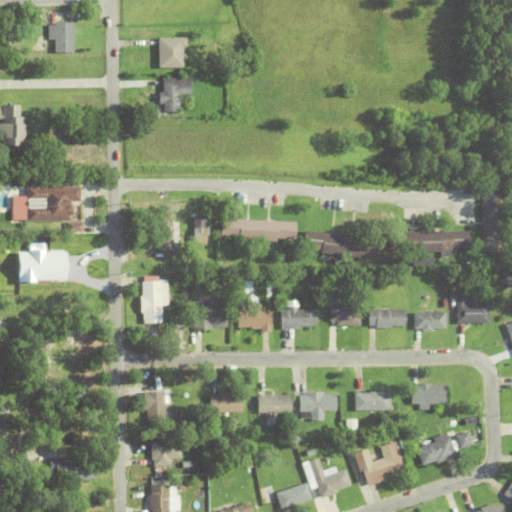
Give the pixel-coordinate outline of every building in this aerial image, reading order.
[(54,52),(54,39),(47,39),(47,26),(54,26),(54,22),(73,22),(73,52),(54,52)] [(157,37),(186,37),(186,46),(183,46),(183,67),(158,67),(157,37)] [(158,92),(162,92),(162,78),(190,77),(190,94),(179,94),(179,111),(164,111),(164,103),(158,103),(158,92)] [(25,138),(23,138),(23,146),(1,145),(1,137),(0,137),(0,123),(1,123),(1,118),(0,118),(0,114),(1,114),(2,104),(20,105),(20,116),(23,116),(23,123),(25,124),(25,138)] [(482,175),(498,175),(499,252),(482,252),(482,175)] [(72,206),(80,206),(81,221),(26,222),(26,206),(44,205),(44,201),(26,201),(26,188),(80,186),(80,201),(70,202),(70,204),(72,204),(72,206)] [(193,216),(206,215),(206,246),(193,246),(193,216)] [(276,238),(276,241),(238,240),(239,236),(220,236),(221,219),(296,222),(295,239),(276,238)] [(158,221),(173,221),(173,250),(158,250),(158,221)] [(67,232),(67,222),(82,222),(82,232),(67,232)] [(359,254),(359,257),(321,253),(321,250),(303,247),(305,231),(376,239),(374,256),(359,254)] [(440,257),(440,252),(395,252),(394,232),(470,231),(470,248),(452,248),(452,257),(440,257)] [(45,252),(66,252),(66,280),(36,280),(36,283),(18,283),(18,280),(18,252),(28,252),(28,250),(45,250),(45,252)] [(412,267),(412,258),(434,258),(434,267),(412,267)] [(142,323),(142,313),(140,313),(139,296),(142,296),(141,282),(158,282),(158,280),(168,280),(168,306),(161,306),(161,323),(142,323)] [(477,298),(477,304),(489,304),(489,324),(456,324),(456,294),(467,294),(467,298),(477,298)] [(211,329),(194,329),(193,305),(202,305),(202,302),(216,302),(216,310),(226,309),(226,327),(211,328),(211,329)] [(336,326),(336,321),(329,321),(329,304),(360,305),(360,326),(336,326)] [(262,329),(237,328),(237,311),(252,311),(252,306),(260,306),(260,311),(270,311),(270,332),(262,332),(262,329)] [(300,328),(281,329),(280,310),(287,310),(287,307),(298,306),(298,310),(315,309),(316,327),(300,327),(300,328)] [(391,326),(391,328),(375,328),(375,326),(368,326),(368,310),(405,310),(405,327),(391,326)] [(432,332),(421,332),(421,329),(413,329),(413,313),(445,312),(445,329),(436,329),(436,332),(432,332)] [(428,404),(428,410),(419,410),(419,404),(411,404),(411,386),(418,386),(418,384),(431,384),(431,386),(445,386),(445,404),(428,404)] [(147,426),(146,410),(144,410),(143,392),(164,391),(165,426),(147,426)] [(242,394),(243,413),(210,413),(209,395),(218,395),(218,392),(232,392),(232,394),(242,394)] [(390,393),(390,410),(355,411),(354,394),(369,393),(369,392),(383,392),(383,394),(390,393)] [(336,394),(336,411),(323,412),(324,420),(311,421),(310,412),(299,412),(299,395),(306,395),(306,393),(323,393),(323,394),(336,394)] [(257,396),(291,395),(291,412),(257,413),(257,396)] [(232,428),(241,428),(242,441),(232,442),(232,428)] [(418,435),(427,431),(429,437),(420,440),(418,435)] [(455,436),(469,431),(473,445),(460,450),(455,436)] [(435,461),(422,466),(416,449),(434,443),(433,438),(446,433),(448,438),(449,438),(455,457),(436,464),(435,461)] [(153,467),(153,460),(150,460),(150,443),(180,442),(181,459),(170,459),(171,467),(153,467)] [(399,471),(399,472),(384,477),(386,480),(367,487),(362,472),(359,473),(353,454),(367,449),(371,463),(383,459),(379,447),(394,442),(403,469),(399,471)] [(348,445),(355,443),(358,449),(351,452),(348,445)] [(335,467),(337,472),(345,469),(351,486),(336,491),(337,493),(320,499),(316,487),(311,489),(301,463),(308,461),(308,462),(318,458),(322,471),(335,467)] [(100,467),(100,474),(97,474),(97,478),(91,478),(91,480),(62,480),(62,476),(55,476),(55,462),(62,462),(62,461),(95,461),(95,467),(100,467)] [(176,491),(176,496),(179,496),(179,511),(151,511),(151,510),(148,510),(148,495),(150,495),(150,486),(169,486),(175,486),(175,480),(183,480),(183,491),(176,491)] [(511,501),(503,495),(511,481),(511,501)] [(287,508),(281,510),(276,493),(306,483),(312,500),(298,504),(299,507),(289,511),(287,508)] [(221,511),(249,502),(252,511),(221,511)] [(503,511),(500,502),(469,511),(503,511)]
